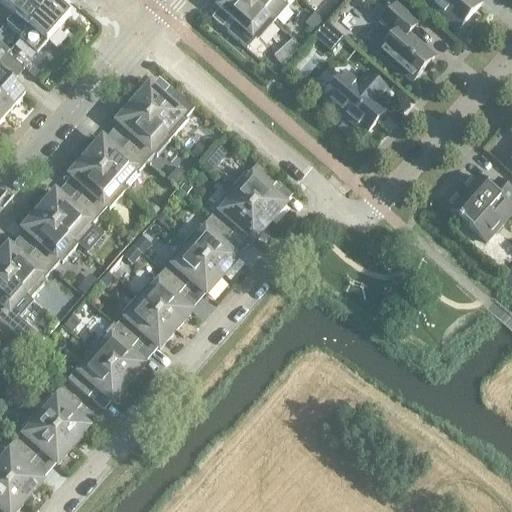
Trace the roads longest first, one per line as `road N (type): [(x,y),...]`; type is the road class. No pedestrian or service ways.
road 1 (residential): [(54,511),(305,226),(330,211)]
road 2 (residential): [(330,211),(324,190),(149,37)]
road 3 (residential): [(330,211),(370,213),(511,55)]
road 4 (residential): [(97,84),(0,194)]
